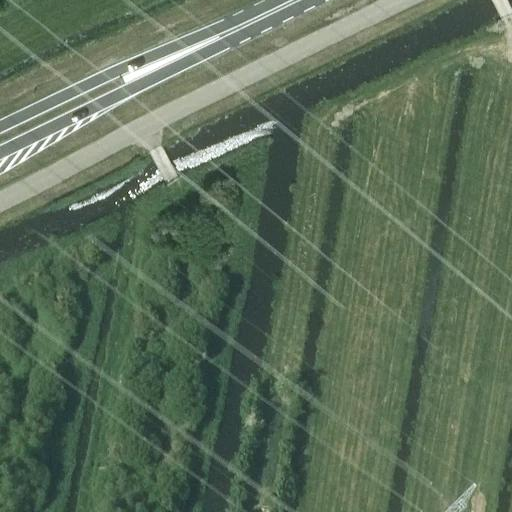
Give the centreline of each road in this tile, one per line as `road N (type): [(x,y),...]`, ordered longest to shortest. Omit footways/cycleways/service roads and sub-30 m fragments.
road 1 (unclassified): [(0,199),(397,0)]
road 2 (primary): [(0,151),(255,19)]
road 3 (primary): [(255,19),(0,125)]
road 4 (track): [(500,0),(507,12),(481,215)]
